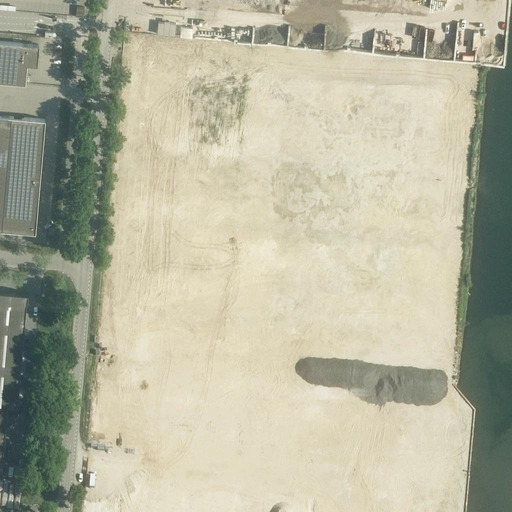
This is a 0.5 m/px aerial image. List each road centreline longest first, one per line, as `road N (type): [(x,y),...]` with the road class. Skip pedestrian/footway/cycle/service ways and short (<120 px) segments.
road 1 (unclassified): [(87,264),(110,0)]
road 2 (unclassified): [(65,511),(87,264)]
road 3 (unknown): [(93,466),(95,418),(141,334),(160,318),(189,320)]
road 4 (unknown): [(155,475),(261,484),(281,499),(280,511)]
